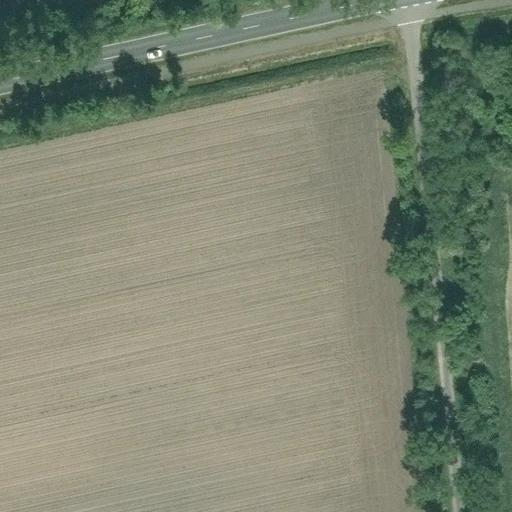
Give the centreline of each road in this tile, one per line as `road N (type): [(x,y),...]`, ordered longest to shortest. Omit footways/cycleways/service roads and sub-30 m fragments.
road 1 (unclassified): [(407,0),(458,511)]
road 2 (tertiary): [(0,85),(390,0)]
